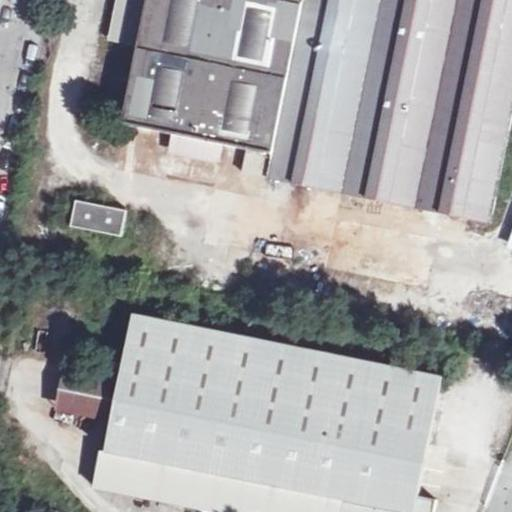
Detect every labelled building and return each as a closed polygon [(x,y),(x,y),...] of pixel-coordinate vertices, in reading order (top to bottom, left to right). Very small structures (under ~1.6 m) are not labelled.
[(0,0),(0,43),(9,0),(0,0)] [(511,0),(127,0),(119,40),(152,48),(136,124),(230,147),(229,168),(495,225),(511,142),(511,0)] [(139,207),(90,197),(84,223),(133,234),(139,207)] [(401,371),(123,312),(92,448),(329,500),(326,511),(421,511),(424,501),(405,496),(375,490),(385,446),(410,452),(425,384),(400,377),(401,371)] [(415,453),(410,452),(385,446),(375,490),(405,496),(415,453)] [(326,511),(329,500),(92,448),(90,448),(82,485),(205,511),(326,511)]
